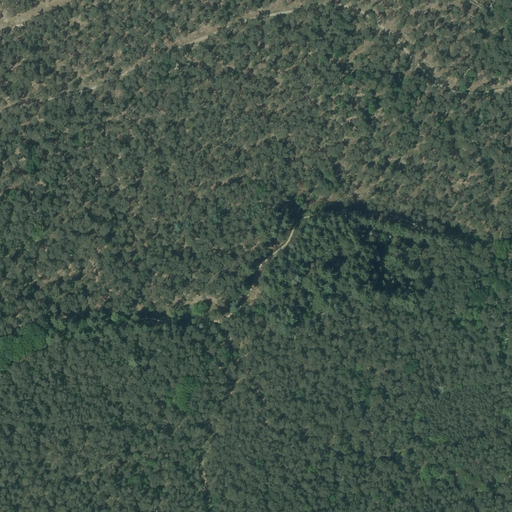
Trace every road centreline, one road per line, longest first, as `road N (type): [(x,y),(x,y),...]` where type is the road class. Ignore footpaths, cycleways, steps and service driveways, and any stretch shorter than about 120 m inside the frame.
road 1 (track): [(0,112),(78,93),(238,23),(332,4),(374,19),(447,89),(511,92)]
road 2 (track): [(220,322),(240,307),(260,265),(296,223),(318,214),(386,214),(511,255)]
road 3 (track): [(0,357),(51,330),(220,322)]
